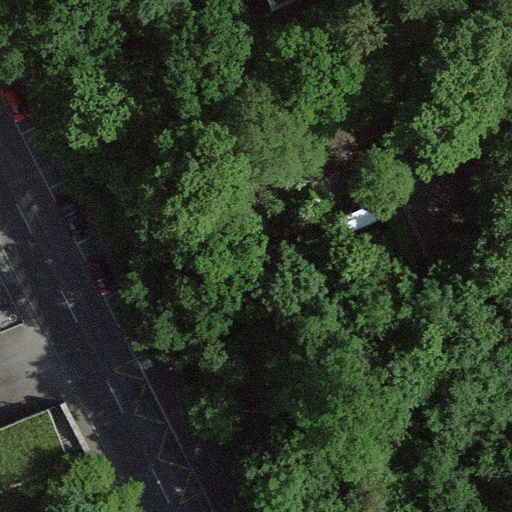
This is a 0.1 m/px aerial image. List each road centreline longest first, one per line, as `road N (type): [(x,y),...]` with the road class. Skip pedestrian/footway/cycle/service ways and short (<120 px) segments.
road 1 (residential): [(0,162),(174,511)]
road 2 (unknown): [(211,511),(242,442),(255,353),(280,271),(299,239),(385,188)]
